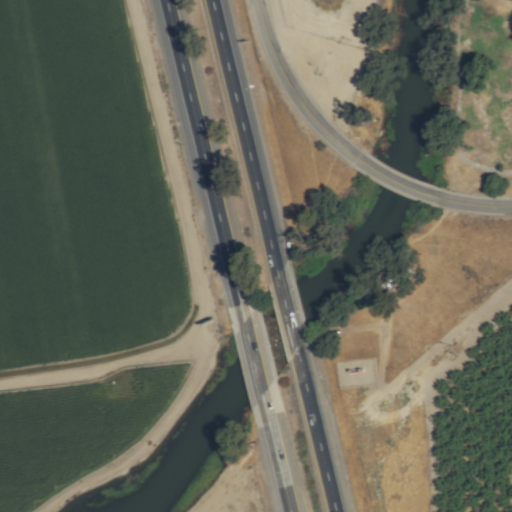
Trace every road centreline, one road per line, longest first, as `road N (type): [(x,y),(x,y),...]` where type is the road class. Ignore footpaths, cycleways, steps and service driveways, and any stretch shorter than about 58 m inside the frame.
road 1 (motorway): [(165,0),(242,316)]
road 2 (motorway): [(276,270),(210,0)]
road 3 (tertiary): [(255,0),(292,92),(351,155)]
road 4 (residential): [(389,391),(511,281)]
road 5 (motorway): [(335,511),(300,365)]
